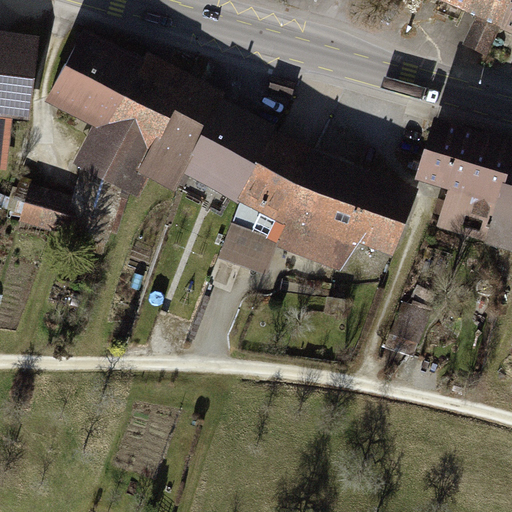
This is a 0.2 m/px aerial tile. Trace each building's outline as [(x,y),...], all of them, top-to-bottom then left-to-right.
[(511,0),(425,0),(490,29),(511,40),(511,0)] [(136,59),(73,26),(37,100),(87,129),(69,163),(133,197),(142,181),(168,193),(177,175),(236,205),(219,260),(267,277),(276,247),(343,273),(352,245),(390,258),(413,190),(305,150),(266,131),(270,125),(217,100),(221,91),(141,51),(136,59)] [(25,122),(30,37),(0,34),(0,171),(4,172),(7,120),(25,122)] [(506,146),(417,119),(399,177),(440,189),(429,226),(511,251),(511,155),(503,152),(506,146)] [(68,225),(73,187),(26,181),(21,219),(68,225)] [(398,340),(420,346),(430,304),(408,299),(398,340)]
